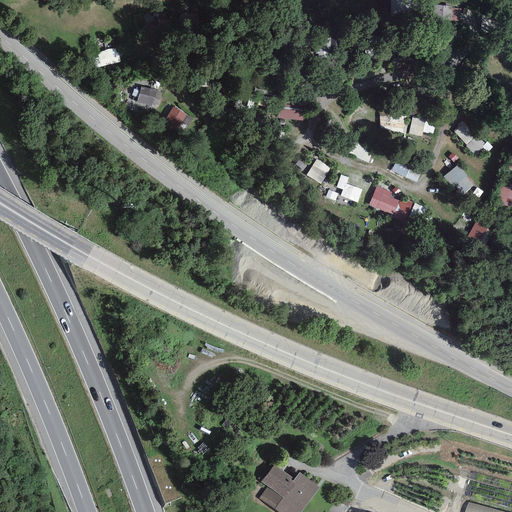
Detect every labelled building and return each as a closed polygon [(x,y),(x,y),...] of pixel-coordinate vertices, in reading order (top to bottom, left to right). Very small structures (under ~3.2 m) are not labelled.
[(94,57),(97,70),(120,65),(115,41),(103,44),(105,55),(94,57)] [(137,104),(158,108),(162,89),(142,85),(137,104)] [(169,113),(182,121),(186,114),(173,106),(169,113)] [(279,109),(278,119),(294,120),(295,110),(279,109)] [(381,119),(381,134),(404,134),(404,116),(395,116),(395,119),(381,119)] [(423,134),(434,136),(435,123),(412,120),(410,137),(423,139),(423,134)] [(454,133),(476,157),(486,148),(465,124),(454,133)] [(349,157),(367,163),(372,151),(353,145),(349,157)] [(317,160),(307,176),(321,185),(331,169),(317,160)] [(397,175),(414,182),(419,172),(401,164),(397,175)] [(461,198),(474,185),(457,166),(443,179),(461,198)] [(338,189),(345,190),(348,178),(341,176),(338,189)] [(502,201),(511,201),(511,187),(502,187),(502,201)] [(301,511),(319,487),(299,472),(294,479),(274,465),(261,482),(267,487),(258,498),(276,511),(301,511)] [(350,501),(338,494),(335,500),(347,507),(350,501)]
